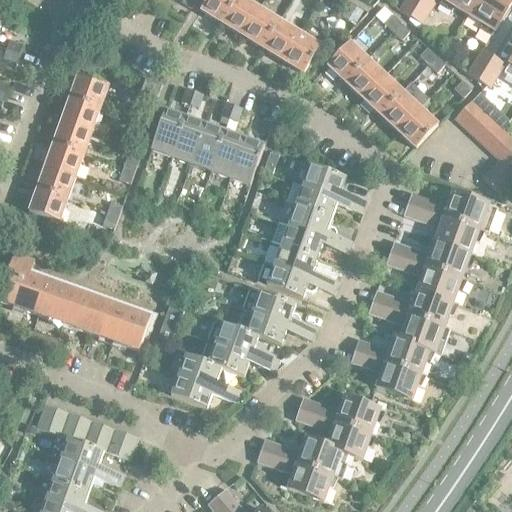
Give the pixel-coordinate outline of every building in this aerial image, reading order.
[(198,1),(195,0),(185,0),(182,5),(192,11),(198,1)] [(207,0),(199,13),(220,26),(235,0),(207,0)] [(241,38),(258,10),(241,0),(235,0),(220,26),(241,38)] [(349,2),(345,0),(335,0),(332,7),(343,13),(349,2)] [(411,19),(422,0),(407,0),(400,12),(411,19)] [(437,0),(422,0),(411,19),(423,26),(438,1),(437,0)] [(469,17),(478,0),(442,0),(439,6),(452,14),(455,9),(469,17)] [(511,0),(478,0),(469,17),(483,25),(479,31),(491,38),(511,3),(511,0)] [(241,38),(262,51),(279,23),(258,10),(241,38)] [(384,26),(393,35),(401,26),(393,17),(384,26)] [(262,51),(282,64),(299,35),(279,23),(262,51)] [(401,26),(393,35),(402,43),(410,34),(401,26)] [(299,35),(282,64),(303,76),(320,48),(299,35)] [(7,51),(20,56),(24,46),(10,42),(7,51)] [(346,85),(368,62),(350,45),(329,69),(346,85)] [(419,59),(428,67),(437,58),(428,50),(419,59)] [(17,65),(20,56),(7,51),(4,60),(17,65)] [(482,51),(467,76),(479,83),(494,58),(482,51)] [(437,58),(428,67),(437,75),(445,67),(437,58)] [(494,58),(479,83),(490,90),(505,65),(494,58)] [(364,102),(386,78),(368,62),(346,85),(364,102)] [(100,111),(108,89),(78,78),(70,101),(100,111)] [(381,118),(403,94),(386,78),(364,102),(381,118)] [(0,92),(7,95),(10,86),(0,82),(0,92)] [(140,94),(156,100),(160,88),(145,82),(140,94)] [(454,92),(463,100),(472,92),(463,83),(454,92)] [(399,134),(421,111),(427,104),(409,87),(403,94),(381,118),(399,134)] [(190,107),(195,93),(186,90),(181,104),(190,107)] [(195,93),(190,107),(198,110),(203,96),(195,93)] [(480,96),(472,104),(473,104),(481,112),(490,121),(499,129),(503,133),(509,123),(480,96)] [(70,101),(62,123),(92,134),(100,111),(70,101)] [(229,121),(234,107),(226,104),(221,118),(229,121)] [(465,130),(481,112),(473,104),(472,104),(456,121),(465,130)] [(242,110),(234,107),(229,121),(237,124),(242,110)] [(399,134),(417,150),(438,127),(421,111),(399,134)] [(481,112),(465,130),(473,138),(490,121),(481,112)] [(151,153),(171,160),(185,120),(165,113),(151,153)] [(140,126),(150,129),(154,118),(144,114),(140,126)] [(260,132),(269,135),(274,122),(265,119),(260,132)] [(190,167),(205,127),(185,120),(171,160),(190,167)] [(482,146),(499,129),(490,121),(473,138),(482,146)] [(92,134),(62,123),(54,146),(83,156),(92,134)] [(150,129),(140,126),(136,137),(146,141),(150,129)] [(224,134),(205,127),(190,167),(210,174),(224,134)] [(499,129),(482,146),(491,155),(507,137),(503,133),(499,129)] [(224,134),(210,174),(230,181),(244,142),(224,134)] [(500,163),(511,150),(511,141),(507,137),(491,155),(500,163)] [(264,149),(244,142),(230,181),(250,188),(264,149)] [(46,168),(75,179),(83,156),(54,146),(46,168)] [(511,150),(500,163),(511,174),(511,150)] [(123,171),(135,175),(139,163),(128,159),(123,171)] [(491,172),(508,188),(511,184),(511,174),(500,163),(491,172)] [(294,185),(339,201),(348,204),(345,210),(363,216),(367,205),(341,196),(346,182),(301,165),(294,185)] [(46,168),(38,191),(67,202),(75,179),(46,168)] [(135,175),(123,171),(119,182),(131,186),(135,175)] [(508,188),(491,172),(483,181),(500,197),(508,188)] [(331,222),(339,201),(294,185),(286,205),(296,209),(331,222)] [(67,202),(38,191),(29,213),(59,224),(67,202)] [(473,196),(471,202),(452,195),(448,208),(412,195),(408,207),(479,233),(485,235),(489,236),(498,211),(494,210),(496,204),(473,196)] [(107,216),(119,220),(123,208),(112,204),(107,216)] [(485,235),(479,233),(408,207),(404,218),(439,231),(434,245),(470,258),(471,257),(475,244),(479,245),(484,235),(485,236),(485,235)] [(324,241),(324,242),(333,245),(335,239),(336,237),(334,232),(328,230),(331,222),(296,209),(288,229),(324,241)] [(119,220),(107,216),(103,227),(114,231),(119,220)] [(288,229),(279,225),(272,245),(281,248),(317,261),(322,248),(331,251),(333,245),(324,242),(324,241),(288,229)] [(344,242),(335,239),(333,245),(331,251),(339,254),(344,242)] [(353,245),(344,242),(339,254),(348,257),(353,245)] [(470,258),(434,245),(430,257),(395,245),(391,256),(462,282),(462,281),(467,268),(470,270),(475,260),(476,260),(476,259),(471,257),(470,258)] [(310,281),(317,261),(281,248),(274,269),(310,281)] [(0,295),(0,304),(138,354),(150,319),(29,276),(34,263),(14,256),(0,295)] [(462,282),(391,256),(387,267),(422,280),(417,293),(453,306),(458,292),(462,294),(466,284),(467,284),(468,283),(462,281),(462,282)] [(317,290),(325,293),(330,281),(321,278),(319,284),(310,281),(274,269),(267,289),(302,302),(306,293),(311,295),(316,293),(317,290)] [(330,281),(325,293),(334,297),(338,284),(330,281)] [(298,326),(300,326),(301,324),(298,319),(292,317),(295,308),(249,292),(242,312),(296,331),(298,326)] [(412,306),(377,293),(373,305),(444,331),(449,317),(453,318),(458,308),(458,309),(459,308),(453,306),(417,293),(412,306)] [(444,331),(373,305),(369,316),(404,329),(400,341),(395,339),(394,341),(430,353),(436,355),(435,356),(441,358),(450,333),(444,331)] [(258,340),(258,341),(281,349),(286,335),(304,341),(308,329),(300,326),(298,326),(296,331),(242,312),(235,331),(258,340)] [(207,344),(214,347),(260,363),(262,357),(253,354),(258,341),(258,340),(235,331),(214,324),(207,344)] [(308,329),(304,341),(312,344),(317,333),(308,329)] [(390,353),(360,343),(356,354),(421,378),(426,364),(430,365),(434,356),(435,356),(436,355),(430,353),(394,341),(390,353)] [(271,360),(262,357),(260,363),(214,347),(207,344),(200,364),(221,371),(221,372),(244,381),(249,366),(266,373),(271,360)] [(421,378),(356,354),(352,366),(382,377),(377,390),(412,403),(417,389),(421,390),(425,380),(426,381),(427,380),(421,378)] [(184,358),(177,378),(223,395),(225,389),(216,386),(221,372),(221,371),(200,364),(184,358)] [(279,363),(271,360),(266,373),(275,376),(279,363)] [(177,378),(170,399),(207,412),(212,398),(229,404),(234,392),(225,389),(223,395),(177,378)] [(243,395),(234,392),(229,404),(238,407),(243,395)] [(303,401),(298,413),(375,440),(376,440),(376,439),(371,437),(375,424),(379,425),(383,415),(384,416),(385,414),(343,400),(338,415),(332,413),(332,411),(303,401)] [(49,435),(57,412),(45,408),(37,431),(49,435)] [(60,439),(68,417),(57,412),(49,435),(60,439)] [(326,450),(347,457),(362,462),(367,448),(370,449),(375,440),(298,413),(295,424),(324,434),(325,432),(331,435),(326,449),(326,450)] [(72,443),(80,421),(68,417),(60,439),(67,442),(72,443)] [(83,447),(91,425),(80,421),(72,443),(83,447)] [(95,452),(103,429),(91,425),(83,447),(95,452)] [(114,433),(103,429),(95,452),(103,455),(106,456),(114,433)] [(114,433),(106,456),(118,460),(126,437),(114,433)] [(126,437),(118,460),(130,464),(138,441),(126,437)] [(264,442),(260,454),(337,481),(341,483),(347,467),(344,466),(347,457),(326,450),(326,449),(305,441),(300,457),(293,454),(294,453),(264,442)] [(60,461),(96,475),(103,455),(95,452),(83,447),(72,443),(67,442),(60,461)] [(332,491),(337,481),(260,454),(256,465),(286,476),(286,474),(293,476),(287,492),(323,504),(329,490),(332,491)] [(53,482),(89,495),(92,487),(102,490),(103,485),(111,488),(115,475),(107,472),(105,478),(96,475),(60,461),(53,482)] [(115,475),(111,488),(120,491),(125,478),(115,475)] [(46,501),(75,511),(82,511),(89,495),(53,482),(46,501)] [(260,511),(243,511),(226,491),(215,499),(226,511),(260,511),(261,511),(260,511)] [(211,511),(226,511),(215,499),(207,507),(211,511)] [(41,511),(75,511),(46,501),(41,511)]
